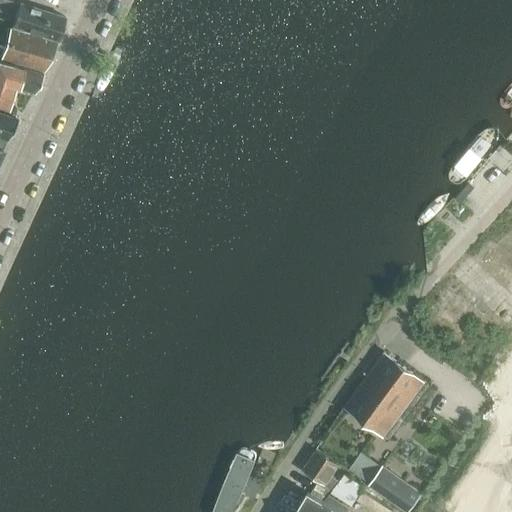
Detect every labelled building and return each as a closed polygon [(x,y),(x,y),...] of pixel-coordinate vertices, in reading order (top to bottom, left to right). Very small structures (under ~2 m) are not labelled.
[(0,0),(0,10),(16,15),(12,25),(58,40),(66,17),(19,2),(19,3),(10,0),(0,0)] [(10,27),(1,57),(45,70),(58,41),(10,27)] [(15,87),(34,92),(43,73),(0,61),(0,104),(8,108),(15,87)] [(0,147),(2,148),(7,140),(18,119),(14,117),(14,118),(0,112),(0,147)] [(511,127),(499,117),(453,169),(464,180),(511,127)] [(386,352),(367,378),(345,407),(384,436),(425,381),(386,352)] [(245,444),(213,511),(231,511),(259,450),(245,444)] [(311,493),(345,511),(347,511),(363,485),(345,474),(340,481),(332,475),(339,464),(340,463),(333,458),(318,448),(303,469),(320,480),(311,493)] [(361,452),(350,469),(366,480),(378,464),(361,452)] [(381,467),(369,483),(409,511),(421,494),(382,466),(381,467)] [(345,511),(311,493),(308,491),(295,511),(345,511)]
